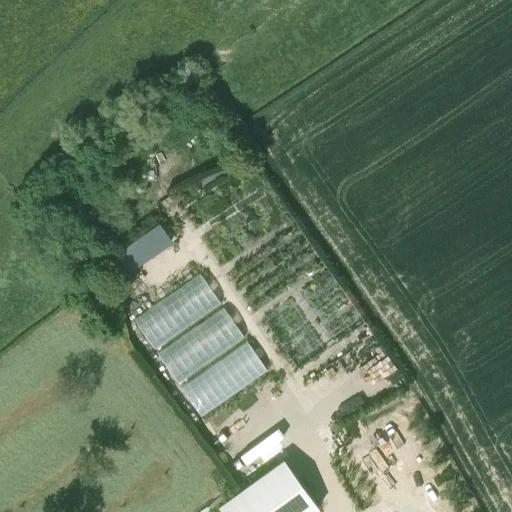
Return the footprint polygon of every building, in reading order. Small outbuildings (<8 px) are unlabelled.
[(205,271),(137,314),(157,346),(225,303),(205,271)] [(300,365),(317,354),(316,279),(265,313),(300,365)] [(227,304),(160,349),(180,380),(248,335),(227,304)] [(183,384),(204,414),(271,368),(250,338),(183,384)] [(286,457),(221,503),(227,511),(312,511),(321,506),(286,457)]
